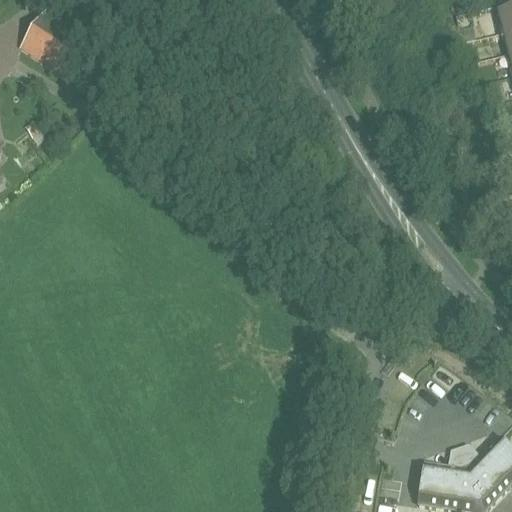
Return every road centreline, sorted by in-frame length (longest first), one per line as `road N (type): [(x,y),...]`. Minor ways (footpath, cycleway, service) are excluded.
road 1 (secondary): [(281,0),(346,125),(459,294)]
road 2 (unclassified): [(355,511),(371,414),(389,366),(459,294)]
